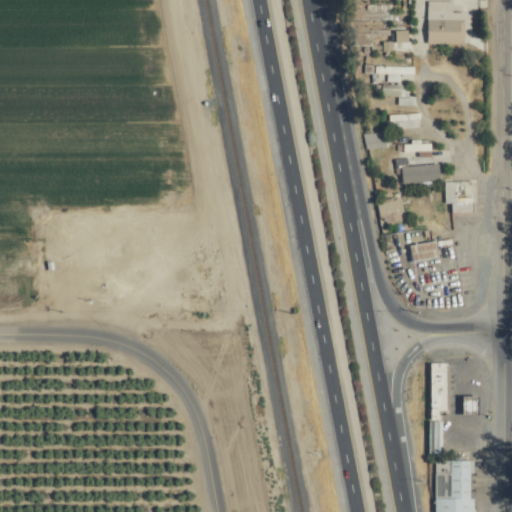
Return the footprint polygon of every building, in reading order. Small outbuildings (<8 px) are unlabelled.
[(467,12),(456,12),(456,0),(429,0),(429,43),(467,43),(467,12)] [(405,10),(377,10),(377,20),(405,20),(405,10)] [(414,49),(414,41),(410,41),(410,30),(396,30),(396,49),(414,49)] [(417,66),(370,66),(370,75),(417,75),(417,66)] [(400,105),(417,105),(417,96),(407,96),(407,84),(382,84),(382,95),(400,95),(400,105)] [(425,113),(397,113),(397,127),(425,127),(425,113)] [(389,132),(368,132),(368,147),(389,147),(389,132)] [(405,142),(406,154),(434,153),(434,141),(405,142)] [(442,183),(442,166),(404,166),(404,183),(442,183)] [(475,181),(450,181),(450,213),(475,213),(475,181)] [(386,225),(409,221),(404,198),(381,202),(386,225)] [(411,247),(415,263),(441,256),(437,241),(411,247)] [(431,412),(451,412),(451,364),(431,364),(431,412)] [(477,415),(477,396),(463,396),(463,415),(477,415)] [(431,422),(431,453),(442,453),(442,422),(431,422)] [(473,511),(472,460),(436,461),(436,511),(473,511)]
